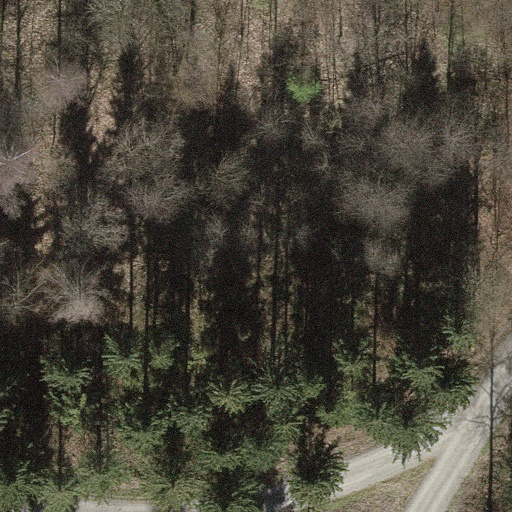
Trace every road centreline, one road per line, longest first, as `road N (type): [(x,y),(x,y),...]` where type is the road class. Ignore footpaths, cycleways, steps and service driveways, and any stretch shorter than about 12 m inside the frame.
road 1 (track): [(214,511),(376,466),(494,400)]
road 2 (track): [(423,511),(511,373)]
